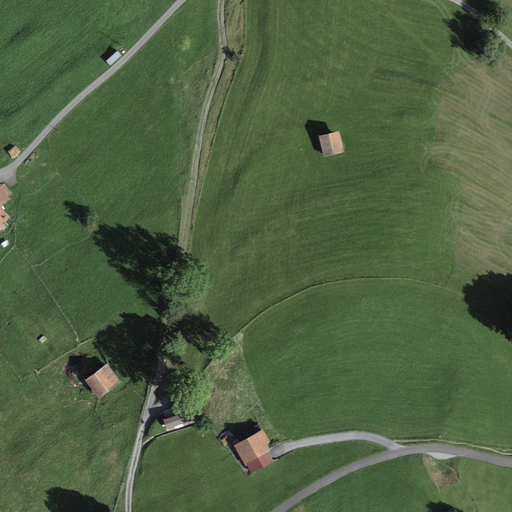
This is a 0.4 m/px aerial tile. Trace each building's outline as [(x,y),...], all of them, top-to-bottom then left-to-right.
[(339,149),(336,134),(323,138),(326,152),(339,149)] [(0,224),(6,217),(0,211),(0,206),(7,199),(6,198),(11,193),(3,184),(0,186),(0,224)] [(109,366),(90,380),(99,394),(118,380),(109,366)] [(166,419),(169,427),(192,419),(187,403),(177,406),(179,415),(166,419)] [(240,445),(248,461),(266,451),(258,435),(240,445)]
